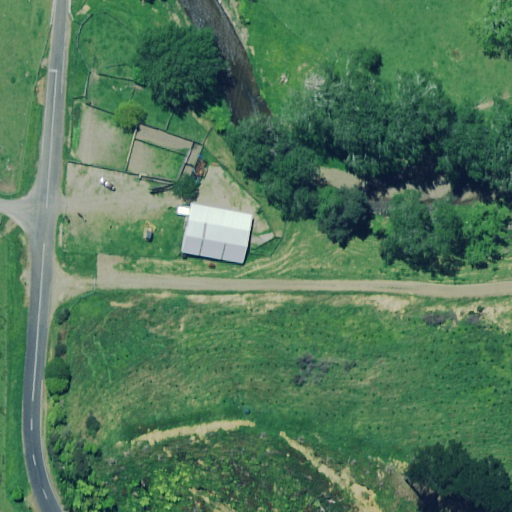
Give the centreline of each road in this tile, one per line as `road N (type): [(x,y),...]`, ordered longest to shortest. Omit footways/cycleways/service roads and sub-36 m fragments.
road 1 (unclassified): [(54,511),(31,430),(44,221)]
road 2 (unclassified): [(44,221),(63,0)]
